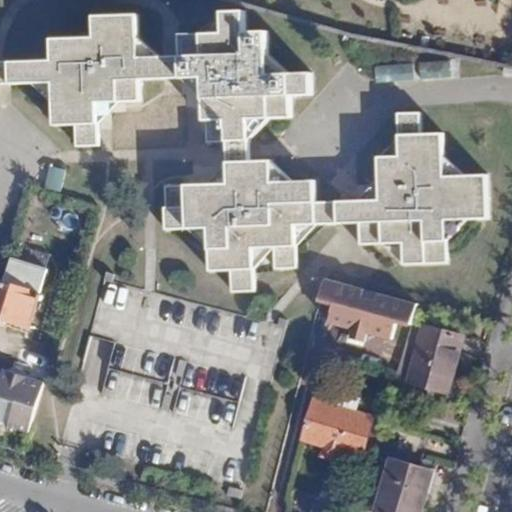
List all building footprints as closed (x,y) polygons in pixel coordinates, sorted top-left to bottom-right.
[(249,12),(226,14),(227,35),(185,37),(187,79),(209,78),(210,143),(252,141),(252,122),(294,121),(294,99),(314,98),(313,75),(272,77),(271,35),(249,35),(249,12)] [(57,62),(16,63),(15,85),(58,84),(59,125),(80,125),(81,147),(102,146),(101,103),(144,102),(144,80),(163,80),(163,59),(143,59),(142,17),(98,19),(99,40),(56,41),(57,62)] [(451,78),(451,62),(419,63),(419,78),(451,78)] [(375,67),(376,81),(414,78),(413,64),(375,67)] [(204,141),(204,82),(187,82),(188,149),(194,149),(194,141),(204,141)] [(381,202),(361,203),(362,245),(404,243),(405,265),(446,264),(445,221),(488,220),(487,176),(444,178),(443,136),(421,136),(421,115),(400,116),(401,158),(380,159),(381,202)] [(381,156),(398,156),(398,140),(380,140),(381,156)] [(192,160),(191,183),(227,185),(228,161),(192,160)] [(274,162),(232,164),(231,186),(167,189),(167,229),(212,228),(212,271),(234,270),(235,290),(256,289),(256,248),(278,248),(278,268),(299,268),(299,227),(338,226),(337,204),(317,204),(317,183),(275,184),(274,162)] [(51,166),(45,188),(60,192),(67,171),(51,166)] [(47,267),(13,256),(0,294),(0,315),(28,326),(47,267)] [(416,306),(324,281),(319,302),(340,309),(336,323),(392,338),(396,323),(410,326),(416,306)] [(461,337),(424,326),(408,380),(445,392),(461,337)] [(12,372),(0,368),(0,425),(28,434),(44,381),(26,377),(25,370),(14,367),(12,372)] [(373,419),(313,402),(301,439),(323,447),(321,456),(336,461),(338,452),(361,459),(373,419)] [(419,511),(432,472),(373,454),(355,510),(360,511),(419,511)]
